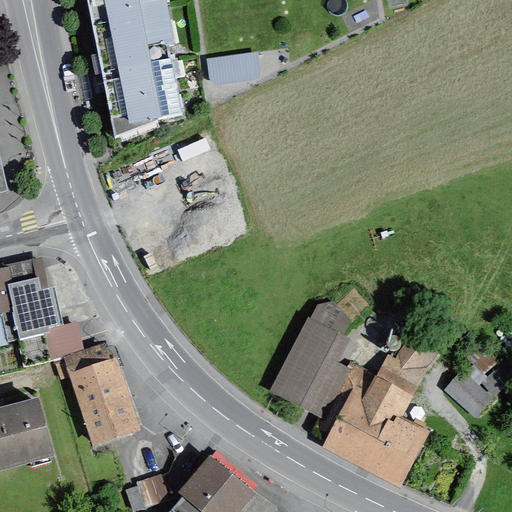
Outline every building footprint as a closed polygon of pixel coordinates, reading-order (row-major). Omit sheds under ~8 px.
[(92,0),(104,55),(171,40),(161,0),(92,0)] [(185,107),(171,40),(104,55),(119,121),(185,107)] [(261,58),(212,65),(215,86),(265,79),(261,58)] [(44,261),(0,270),(0,317),(17,314),(22,338),(58,330),(44,261)] [(308,322),(268,397),(322,426),(348,377),(335,370),(349,344),(308,322)] [(405,421),(438,353),(401,335),(379,381),(362,373),(323,452),(401,490),(429,433),(405,421)] [(511,364),(507,359),(481,381),(494,396),(511,380),(511,364)] [(91,447),(140,432),(117,361),(69,376),(91,447)] [(461,371),(444,390),(476,419),(493,399),(461,371)] [(44,403),(0,414),(0,477),(60,462),(44,403)] [(238,511),(255,491),(212,456),(169,511),(238,511)] [(162,480),(139,488),(146,511),(151,511),(170,506),(162,480)]
